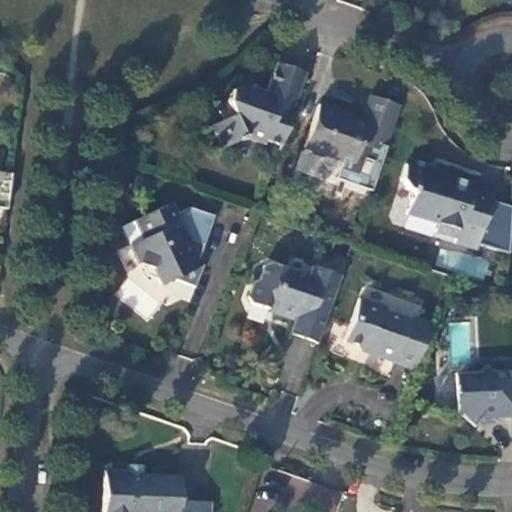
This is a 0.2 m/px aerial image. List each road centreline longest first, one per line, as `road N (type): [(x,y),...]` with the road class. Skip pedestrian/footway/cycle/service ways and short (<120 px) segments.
road 1 (residential): [(44,345),(404,471),(511,483)]
road 2 (residential): [(471,66),(278,6)]
road 3 (residential): [(24,511),(44,345)]
